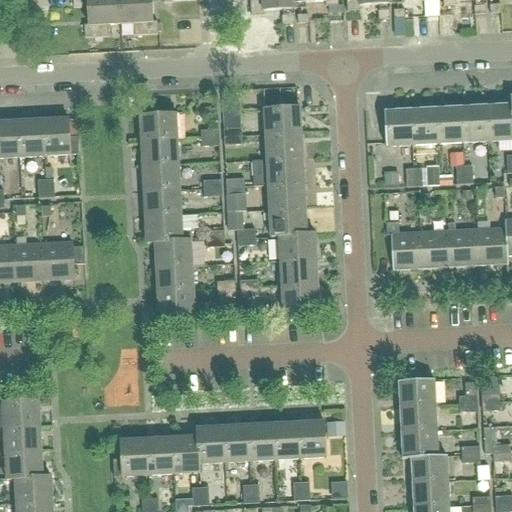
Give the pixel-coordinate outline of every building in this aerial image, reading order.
[(81,0),(73,0),(74,11),(83,10),(81,0)] [(122,27),(120,0),(88,0),(89,27),(85,27),(85,41),(109,40),(109,28),(122,27)] [(120,0),(122,27),(134,26),(135,38),(159,37),(158,24),(154,24),(152,0),(120,0)] [(294,0),(250,0),(252,19),(265,18),(265,13),(296,12),(296,5),(295,5),(294,0)] [(294,0),(295,5),(296,5),(326,4),(326,9),(340,8),(339,0),(294,0)] [(391,0),(347,0),(348,14),(361,13),(361,8),(392,7),(392,1),(391,1),(391,0)] [(443,0),(444,9),(457,8),(457,4),(488,2),(488,0),(443,0)] [(501,7),(490,7),(490,16),(502,16),(501,7)] [(486,8),(475,8),(475,17),(486,16),(486,8)] [(405,11),(394,12),(395,21),(406,20),(405,11)] [(390,12),(379,13),(379,22),(391,21),(390,12)] [(309,16),(298,17),(298,26),(310,25),(309,16)] [(294,17),(283,18),(283,27),(294,26),(294,17)] [(511,143),(511,106),(511,107),(487,108),(489,144),(511,143)] [(489,144),(487,108),(462,109),(464,146),(489,144)] [(464,146),(462,109),(437,111),(438,147),(464,146)] [(265,112),(266,138),(303,136),(301,110),(265,112)] [(413,148),(438,147),(437,111),(411,112),(413,148)] [(387,150),(413,148),(411,112),(385,113),(387,150)] [(177,116),(141,118),(142,145),(179,143),(177,116)] [(80,157),(79,139),(71,139),(70,121),(44,123),(45,159),(80,157)] [(45,159),(44,123),(18,124),(20,160),(45,159)] [(0,161),(20,160),(18,124),(0,124),(0,161)] [(242,131),(224,132),(224,140),(243,139),(242,131)] [(220,132),(219,132),(201,133),(202,141),(220,140),(220,132)] [(267,163),(304,161),(303,136),(266,138),(267,163)] [(243,139),(224,140),(225,148),(243,147),(243,139)] [(220,140),(202,141),(202,149),(221,148),(220,140)] [(143,170),(180,168),(179,143),(142,145),(143,170)] [(305,186),(304,161),(267,163),(253,164),(254,189),(269,189),(269,188),(305,186)] [(145,195),(181,193),(180,168),(143,170),(145,195)] [(457,187),(465,187),(465,169),(457,170),(457,187)] [(473,169),(465,169),(465,187),(474,187),(473,169)] [(407,190),(416,190),(415,171),(407,172),(407,190)] [(424,171),(415,171),(416,190),(424,189),(424,171)] [(48,200),(47,182),(38,183),(39,201),(48,200)] [(47,182),(48,200),(56,200),(55,182),(47,182)] [(222,182),(204,183),(204,192),(223,191),(222,182)] [(245,182),(227,182),(226,182),(227,191),(245,190),(245,182)] [(269,189),(270,213),(307,212),(305,186),(269,188),(269,189)] [(245,190),(227,191),(227,199),(245,197),(245,190)] [(493,191),(494,202),(504,201),(503,190),(493,191)] [(223,191),(204,192),(204,200),(223,199),(223,191)] [(252,193),(255,209),(268,207),(266,191),(252,193)] [(146,220),(182,218),(181,193),(145,195),(146,220)] [(245,197),(227,199),(228,216),(243,215),(243,213),(246,213),(245,197)] [(17,221),(27,220),(26,209),(16,210),(17,221)] [(53,221),(52,210),(42,210),(43,221),(53,221)] [(271,240),(280,239),(308,237),(308,236),(307,212),(270,213),(271,240)] [(247,214),(247,229),(267,229),(267,214),(247,214)] [(243,215),(228,216),(229,231),(244,231),(243,215)] [(184,244),(184,243),(182,218),(146,220),(147,246),(156,246),(156,245),(184,244)] [(423,272),(421,236),(400,237),(399,225),(387,225),(388,239),(392,238),(394,274),(423,272)] [(450,234),(451,271),(480,269),(478,233),(455,234),(455,225),(448,225),(449,234),(450,234)] [(256,231),(237,232),(238,241),(256,240),(256,231)] [(478,233),(480,269),(509,268),(509,259),(508,259),(507,231),(506,231),(478,233)] [(206,234),(206,242),(225,241),(225,233),(206,234)] [(450,234),(449,234),(421,236),(423,272),(451,271),(450,234)] [(316,236),(308,236),(308,237),(280,239),(281,264),(318,262),(316,236)] [(256,240),(238,241),(238,249),(257,248),(256,240)] [(225,241),(206,242),(207,251),(226,250),(225,241)] [(157,271),(194,269),(192,243),(184,243),(184,244),(156,245),(156,246),(157,271)] [(44,247),(46,283),(75,282),(75,268),(86,267),(85,249),(74,250),(74,246),(44,247)] [(46,283),(44,247),(16,249),(18,285),(46,283)] [(0,285),(18,285),(16,249),(0,249),(0,285)] [(281,264),(283,289),(319,287),(318,262),(281,264)] [(195,294),(194,269),(157,271),(158,296),(195,294)] [(258,282),(240,283),(240,292),(259,291),(258,282)] [(217,285),(217,293),(236,292),(235,284),(217,285)] [(284,316),(320,314),(319,287),(283,289),(284,316)] [(259,291),(240,292),(241,300),(259,299),(259,291)] [(236,292),(217,293),(218,301),(236,300),(236,292)] [(160,322),(196,320),(195,294),(158,296),(160,322)] [(399,384),(400,410),(437,409),(435,382),(399,384)] [(477,399),(476,385),(464,386),(465,400),(477,399)] [(483,399),(483,407),(502,406),(501,398),(483,399)] [(459,400),(459,408),(477,407),(477,399),(465,400),(459,400)] [(3,405),(5,431),(41,429),(40,403),(3,405)] [(502,406),(483,407),(484,415),(502,414),(502,406)] [(477,407),(459,408),(459,415),(477,415),(477,407)] [(438,434),(437,409),(400,410),(401,436),(438,434)] [(299,426),(301,462),(327,461),(325,424),(299,426)] [(276,463),(301,462),(299,426),(274,427),(276,463)] [(274,427),(249,428),(251,465),(276,463),(274,427)] [(225,466),(251,465),(249,428),(224,429),(225,466)] [(6,456),(43,454),(41,429),(5,431),(6,456)] [(225,466),(224,429),(197,431),(198,439),(200,467),(201,467),(225,466)] [(403,462),(411,461),(439,459),(438,434),(401,436),(403,462)] [(201,476),(201,467),(200,467),(198,439),(173,441),(175,477),(201,476)] [(175,477),(173,441),(148,442),(150,478),(175,477)] [(115,480),(150,478),(148,442),(121,443),(122,462),(114,462),(115,480)] [(511,448),(494,450),(494,457),(511,456),(511,448)] [(480,458),(480,450),(462,451),(462,459),(480,458)] [(8,483),(16,482),(16,481),(44,480),(44,479),(43,454),(6,456),(8,483)] [(511,456),(494,457),(495,465),(511,464),(511,456)] [(447,458),(439,459),(411,461),(412,486),(449,484),(447,458)] [(480,466),(480,458),(462,459),(463,466),(480,466)] [(480,466),(481,481),(493,481),(492,466),(480,466)] [(17,507),(54,505),(52,479),(44,479),(44,480),(16,481),(16,482),(17,507)] [(449,484),(412,486),(414,511),(450,510),(449,484)] [(303,486),(304,503),(312,503),(310,485),(303,486)] [(304,503),(303,486),(295,486),(296,504),(304,503)] [(254,506),(253,488),(245,488),(246,506),(254,506)] [(253,488),(254,506),(262,506),(261,488),(253,488)] [(202,491),(203,509),(211,508),(210,490),(202,491)] [(195,509),(203,509),(202,491),(194,491),(195,509)] [(511,499),(496,500),(497,508),(511,507),(511,499)] [(492,508),(491,500),(473,501),(473,509),(492,508)] [(151,502),(151,511),(159,511),(159,501),(151,502)] [(151,511),(151,502),(143,502),(143,511),(151,511)]
